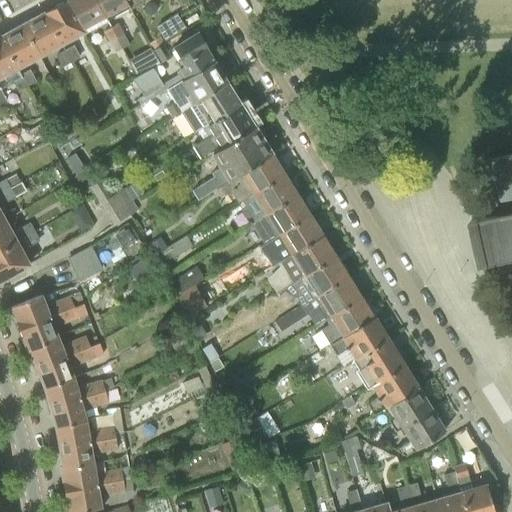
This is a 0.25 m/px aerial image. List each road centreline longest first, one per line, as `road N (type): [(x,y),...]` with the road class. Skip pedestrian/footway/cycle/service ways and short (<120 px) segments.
road 1 (residential): [(223,0),(511,451)]
road 2 (residential): [(35,511),(0,371)]
